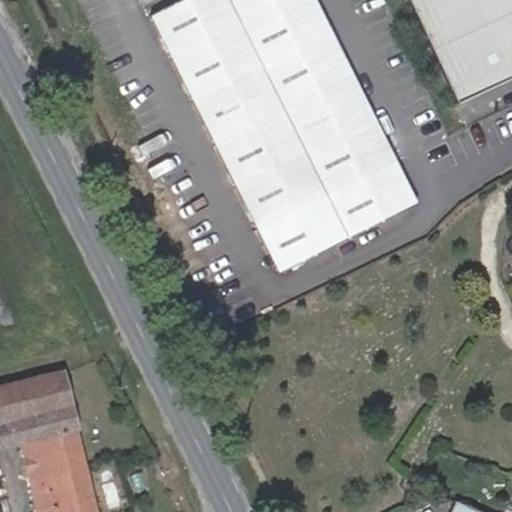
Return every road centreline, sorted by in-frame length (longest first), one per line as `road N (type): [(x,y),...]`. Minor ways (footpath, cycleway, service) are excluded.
road 1 (unknown): [(352,0),(446,176),(447,194),(428,221),(401,238),(288,287),(269,281),(243,239),(123,0)]
road 2 (primary): [(0,42),(242,511)]
